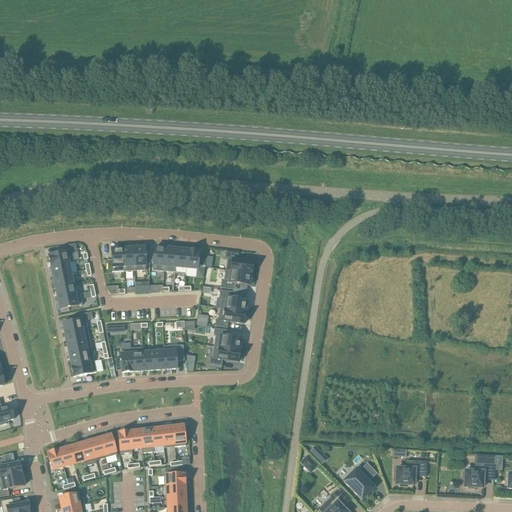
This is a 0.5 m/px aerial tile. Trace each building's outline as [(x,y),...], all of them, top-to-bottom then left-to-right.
[(133,248),(123,249),(124,272),(135,271),(133,248)] [(145,248),(133,248),(135,271),(146,271),(145,248)] [(155,248),(153,271),(165,272),(167,249),(155,248)] [(123,249),(111,249),(112,272),(124,272),(123,249)] [(167,249),(165,272),(175,273),(176,268),(178,250),(167,249)] [(175,273),(175,274),(186,275),(187,269),(189,251),(178,250),(176,268),(175,273)] [(71,251),(49,256),(51,267),(74,262),(71,251)] [(189,251),(187,269),(197,270),(199,251),(189,251)] [(226,252),(225,259),(227,259),(226,270),(251,274),(253,263),(237,260),(238,254),(226,252)] [(74,262),(51,267),(53,277),(71,274),(69,264),(74,263),(74,262)] [(221,282),(220,288),(233,290),(234,284),(249,286),(251,274),(226,270),(224,282),(221,282)] [(71,274),(53,277),(55,288),(73,284),(71,274)] [(139,283),(135,283),(136,293),(149,293),(149,286),(140,287),(139,283)] [(73,284),(55,288),(57,298),(80,294),(75,294),(73,284)] [(202,293),(210,295),(212,288),(204,286),(202,293)] [(220,290),(219,297),(222,297),(220,309),(245,313),(247,301),(232,299),(233,292),(220,290)] [(80,294),(57,298),(60,310),(62,309),(62,312),(68,311),(68,308),(82,305),(80,294)] [(216,320),(215,327),(227,329),(228,322),(244,324),(245,313),(220,309),(218,320),(216,320)] [(85,319),(63,324),(65,335),(88,330),(85,319)] [(214,329),(213,335),(216,336),(214,347),(240,351),(242,339),(226,337),(227,331),(214,329)] [(88,330),(65,335),(67,345),(90,340),(88,330)] [(90,340),(67,345),(69,356),(92,351),(90,340)] [(175,346),(164,347),(166,370),(177,369),(176,362),(185,361),(183,346),(175,346)] [(164,352),(153,352),(155,371),(166,370),(164,347),(163,347),(164,352)] [(210,358),(209,365),(222,367),(223,360),(238,363),(240,351),(214,347),(212,359),(210,358)] [(142,348),(132,349),(133,372),(144,372),(142,348)] [(143,348),(142,348),(144,372),(155,371),(153,352),(143,353),(143,348)] [(132,349),(120,350),(122,373),(133,372),(132,349)] [(92,351),(69,356),(71,366),(94,362),(92,351)] [(94,362),(71,366),(74,378),(97,373),(94,362)] [(0,426),(6,424),(6,422),(14,420),(10,407),(2,409),(0,402),(0,426)] [(183,426),(172,427),(175,448),(186,447),(185,439),(184,431),(183,426)] [(163,449),(175,448),(172,427),(161,428),(164,447),(163,447),(163,449)] [(164,447),(161,428),(151,430),(153,448),(163,447),(164,447)] [(142,449),(142,454),(154,453),(153,448),(151,430),(140,431),(142,449)] [(140,431),(129,432),(131,450),(132,450),(142,449),(140,431)] [(132,450),(131,450),(129,432),(118,433),(120,454),(132,453),(132,450)] [(100,438),(106,458),(117,455),(111,435),(100,438)] [(96,461),(106,458),(100,438),(90,441),(96,461)] [(96,461),(90,441),(80,444),(85,462),(84,462),(85,467),(97,464),(96,461)] [(80,444),(69,447),(74,465),(84,462),(85,462),(80,444)] [(314,458),(320,451),(315,446),(309,453),(314,458)] [(64,468),(74,465),(69,447),(59,450),(64,468)] [(53,471),(64,468),(59,450),(48,453),(53,471)] [(317,466),(308,456),(300,463),(310,473),(317,466)] [(463,473),(463,479),(465,479),(465,487),(468,487),(467,490),(475,490),(476,488),(483,488),(484,480),(495,480),(495,465),(496,457),(486,456),(485,465),(475,464),(475,472),(465,471),(465,473),(463,473)] [(0,478),(22,475),(20,463),(3,466),(2,460),(0,460),(0,478)] [(414,485),(415,477),(426,477),(426,462),(406,462),(406,469),(396,468),(396,470),(394,470),(394,477),(396,477),(395,484),(399,485),(398,487),(406,487),(406,485),(414,485)] [(355,468),(342,481),(362,501),(375,488),(369,482),(377,474),(367,464),(359,472),(355,468)] [(165,475),(164,475),(164,487),(185,486),(184,474),(182,475),(182,467),(166,468),(165,468),(165,475)] [(22,475),(0,478),(0,486),(1,491),(0,490),(0,497),(9,496),(8,490),(24,486),(22,475)] [(165,498),(167,498),(167,497),(185,497),(185,486),(164,487),(165,498)] [(69,496),(59,498),(61,509),(84,504),(80,487),(68,489),(69,496)] [(350,500),(340,489),(319,510),(320,511),(346,511),(342,508),(350,500)] [(167,497),(167,498),(167,508),(186,507),(185,497),(167,497)] [(14,505),(13,499),(0,501),(2,511),(29,511),(27,503),(21,504),(14,505)]
